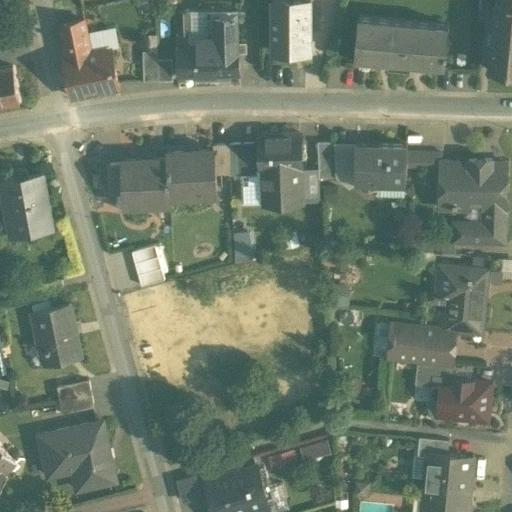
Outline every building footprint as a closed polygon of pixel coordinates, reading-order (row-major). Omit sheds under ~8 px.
[(310,0),(272,0),(272,48),(291,48),(292,46),(309,46),(309,48),(310,48),(310,0)] [(511,0),(496,0),(489,66),(511,68),(511,0)] [(198,43),(188,43),(188,30),(191,30),(191,9),(176,9),(176,30),(177,30),(178,43),(177,43),(177,74),(195,73),(196,78),(216,78),(216,73),(239,72),(238,41),(237,41),(236,7),(235,7),(235,14),(214,14),(214,35),(198,36),(198,43)] [(430,21),(376,16),(358,14),(354,55),(389,58),(389,57),(410,59),(410,60),(445,63),(446,50),(447,50),(447,46),(446,46),(448,22),(430,21)] [(84,18),(59,23),(66,55),(90,50),(84,18)] [(66,55),(64,55),(72,95),(119,85),(111,46),(90,50),(66,55)] [(157,48),(142,49),(143,79),(158,79),(157,57),(157,48)] [(172,78),(172,56),(157,57),(158,79),(172,78)] [(13,63),(0,65),(0,103),(20,100),(13,63)] [(299,131),(260,132),(260,140),(261,167),(261,168),(262,201),(302,199),(300,166),(301,166),(299,131)] [(260,140),(228,142),(229,172),(229,174),(242,173),(257,172),(257,168),(261,168),(261,167),(260,140)] [(335,140),(317,140),(319,176),(337,175),(335,140)] [(407,142),(378,141),(378,145),(357,144),(357,141),(356,141),(355,181),(377,182),(377,177),(406,178),(406,163),(406,149),(407,142)] [(228,142),(213,142),(213,146),(214,146),(215,173),(229,172),(228,142)] [(213,146),(167,149),(167,155),(168,155),(170,195),(192,194),(192,189),(214,187),(214,193),(216,193),(215,173),(214,146),(213,146)] [(442,150),(406,149),(406,163),(440,164),(441,158),(442,150)] [(167,155),(121,157),(121,161),(123,192),(123,204),(146,202),(146,197),(168,196),(168,201),(171,201),(170,195),(168,155),(167,155)] [(492,157),(468,156),(468,159),(441,158),(440,164),(439,205),(457,206),(457,201),(483,201),(483,220),(453,219),(453,232),(453,238),(455,238),(504,239),(506,160),(492,160),(492,157)] [(121,161),(106,162),(108,193),(123,192),(121,161)] [(42,169),(15,174),(14,168),(0,170),(0,172),(6,206),(10,205),(15,229),(29,226),(30,230),(53,226),(42,169)] [(257,172),(242,173),(243,201),(262,201),(261,168),(257,168),(257,172)] [(258,250),(256,226),(237,227),(238,251),(258,250)] [(453,232),(404,230),(404,247),(454,251),(455,238),(453,238),(453,232)] [(160,238),(134,245),(144,281),(169,274),(160,238)] [(301,256),(249,271),(258,301),(183,323),(173,289),(141,298),(150,332),(147,333),(158,370),(317,324),(307,287),(290,292),(287,283),(307,277),(301,256)] [(487,267),(440,262),(437,293),(433,293),(433,297),(444,298),(441,326),(422,324),(422,325),(455,328),(481,330),(487,267)] [(62,274),(39,279),(41,291),(64,286),(62,274)] [(354,303),(354,279),(337,279),(338,303),(354,303)] [(68,303),(31,311),(42,364),(79,356),(68,303)] [(422,324),(392,321),(389,354),(452,360),(454,342),(421,339),(422,325),(422,324)] [(455,328),(422,325),(421,339),(454,342),(455,328)] [(454,364),(417,361),(415,382),(440,384),(441,375),(453,376),(454,364)] [(453,376),(441,375),(440,384),(439,396),(429,400),(429,402),(430,407),(432,413),(437,418),(448,414),(487,418),(491,380),(453,376)] [(89,377),(55,384),(58,398),(91,391),(89,377)] [(91,391),(58,398),(60,412),(94,405),(91,391)] [(102,419),(38,433),(43,456),(68,450),(75,486),(114,478),(102,419)] [(449,438),(419,435),(417,453),(427,454),(428,449),(447,451),(449,438)] [(15,458),(0,443),(0,474),(4,470),(3,469),(15,458)] [(297,445),(272,451),(275,463),(300,456),(297,445)] [(447,451),(428,449),(427,454),(421,511),(470,511),(471,502),(468,502),(473,454),(447,451)] [(258,463),(204,478),(212,511),(233,511),(232,509),(247,505),(249,511),(270,505),(258,463)]
